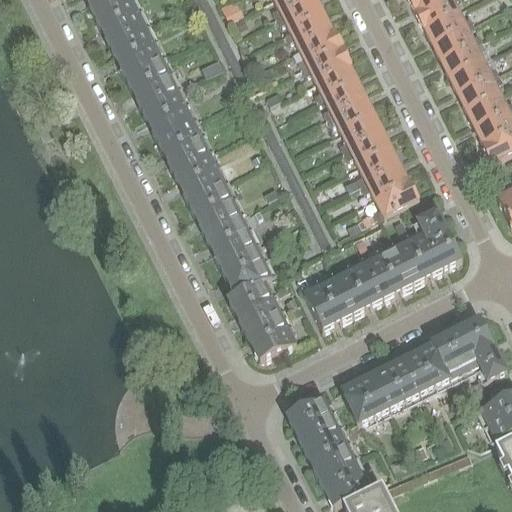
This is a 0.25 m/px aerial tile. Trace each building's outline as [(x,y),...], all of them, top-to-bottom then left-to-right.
[(264,369),(296,352),(265,290),(272,287),(129,0),(81,0),(236,304),(227,309),(256,367),(264,369)] [(251,96),(238,70),(203,0),(193,0),(243,100),(251,96)] [(272,0),(385,223),(421,206),(411,188),(409,188),(350,72),(353,71),(336,37),(332,38),(313,0),(272,0)] [(511,160),(511,124),(449,0),(405,0),(423,36),(426,35),(485,151),(482,153),(491,170),(511,160)] [(235,5),(220,13),(229,29),(243,21),(235,5)] [(243,23),(232,29),(237,39),(248,33),(243,23)] [(199,73),(204,84),(222,76),(217,65),(199,73)] [(257,80),(261,89),(274,83),(270,74),(257,80)] [(277,100),(266,105),(269,113),(280,107),(277,100)] [(252,116),(261,135),(322,256),(330,251),(260,112),(252,116)] [(260,161),(252,165),(255,171),(263,167),(260,161)] [(355,187),(345,192),(348,199),(359,194),(355,187)] [(263,201),(267,207),(277,202),(273,195),(263,201)] [(511,197),(497,205),(496,205),(511,237),(511,197)] [(376,228),(371,220),(361,225),(365,233),(376,228)] [(420,229),(425,242),(443,279),(457,272),(460,266),(437,220),(420,229)] [(361,235),(357,228),(347,234),(350,241),(361,235)] [(406,239),(401,228),(394,232),(399,242),(406,239)] [(443,279),(425,242),(400,255),(419,291),(443,279)] [(366,256),(362,246),(355,249),(360,259),(366,256)] [(419,291),(400,255),(377,267),(395,303),(419,291)] [(395,303),(377,267),(353,279),(371,315),(395,303)] [(371,315),(353,279),(329,291),(347,327),(371,315)] [(347,327),(329,291),(304,303),(323,339),(347,327)] [(294,304),(285,309),(289,315),(297,311),(294,304)] [(298,314),(288,319),(291,325),(301,320),(298,314)] [(474,330),(461,337),(479,374),(487,390),(505,381),(482,334),(474,330)] [(437,349),(455,386),(479,374),(461,337),(437,349)] [(413,362),(432,398),(455,386),(437,349),(413,362)] [(389,374),(408,410),(432,398),(413,362),(389,374)] [(384,423),(408,410),(389,374),(365,386),(384,423)] [(362,434),(384,423),(365,386),(341,398),(358,433),(362,434)] [(484,399),(479,388),(472,392),(477,402),(484,399)] [(511,442),(511,402),(479,418),(495,451),(511,442)] [(328,511),(344,511),(370,499),(323,407),(291,423),(289,433),(328,511)] [(466,429),(458,433),(461,439),(469,434),(466,429)] [(447,457),(452,454),(448,444),(442,447),(447,457)] [(511,448),(494,457),(511,492),(511,448)] [(422,453),(412,458),(416,466),(426,461),(422,453)] [(472,469),(468,460),(386,496),(390,505),(472,469)] [(402,468),(392,473),(395,480),(405,476),(402,468)] [(388,487),(383,476),(371,483),(376,493),(388,487)] [(354,511),(387,511),(381,499),(354,511)]
